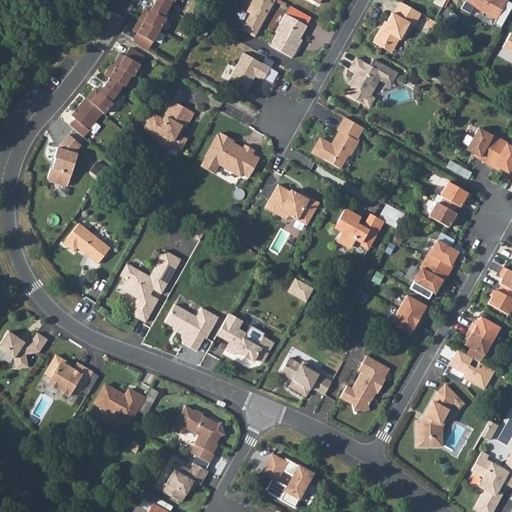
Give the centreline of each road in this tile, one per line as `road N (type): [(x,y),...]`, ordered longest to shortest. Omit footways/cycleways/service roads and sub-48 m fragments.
road 1 (residential): [(124,0),(21,146),(6,202),(17,259),(42,300),(80,331),(266,405)]
road 2 (residential): [(371,459),(485,253),(498,201)]
road 3 (residential): [(364,0),(310,94),(284,107),(280,141),(305,163)]
